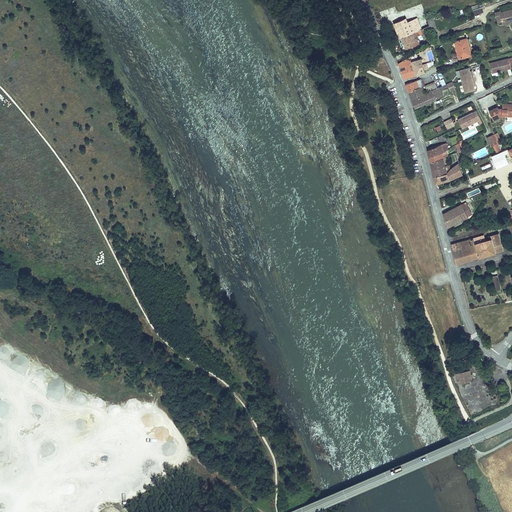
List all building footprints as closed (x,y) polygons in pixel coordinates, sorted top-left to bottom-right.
[(503,17),(504,23),(510,21),(511,20),(511,9),(501,12),(503,17)] [(416,36),(415,32),(412,33),(408,23),(406,18),(394,23),(404,50),(419,44),(416,36)] [(412,33),(415,32),(416,36),(420,34),(424,35),(421,29),(417,18),(408,23),(412,33)] [(424,36),(432,32),(430,25),(421,29),(424,35),(424,36)] [(458,52),(459,58),(471,55),(467,38),(456,41),(458,48),(454,49),(455,53),(458,52)] [(411,55),(411,57),(416,74),(425,72),(424,69),(421,58),(418,59),(416,52),(411,55)] [(404,61),(406,65),(407,68),(410,77),(416,74),(411,57),(404,61)] [(509,58),(489,63),(492,72),(499,71),(511,68),(510,65),(509,58)] [(469,67),(459,70),(465,91),(475,89),(474,86),(473,83),(475,82),(472,73),(471,73),(470,71),(469,67)] [(404,78),(410,77),(407,68),(401,70),(404,78)] [(409,92),(420,86),(418,80),(406,84),(409,92)] [(425,85),(428,92),(436,88),(437,87),(435,81),(425,85)] [(450,91),(455,89),(452,81),(447,83),(448,86),(450,91)] [(420,86),(409,92),(412,99),(415,97),(425,93),(422,86),(420,86)] [(415,97),(412,99),(415,108),(440,97),(436,88),(428,92),(426,93),(426,94),(416,98),(415,97)] [(493,120),(503,116),(509,116),(510,114),(511,114),(511,105),(509,106),(509,103),(504,103),(503,109),(502,109),(501,109),(499,110),(498,108),(490,111),(493,120)] [(479,125),(483,123),(477,110),(458,119),(462,129),(477,121),(479,125)] [(447,127),(454,124),(451,118),(444,121),(447,127)] [(498,133),(494,135),(498,143),(499,145),(502,143),(498,133)] [(493,145),(498,143),(494,135),(493,134),(487,137),(491,146),(493,145)] [(452,144),(459,142),(457,136),(450,138),(452,144)] [(430,157),(444,152),(448,149),(446,143),(440,145),(435,147),(435,148),(428,150),(430,157)] [(511,147),(492,156),(497,168),(511,161),(511,147)] [(443,157),(446,156),(448,156),(446,152),(444,152),(430,157),(431,162),(443,157)] [(443,157),(431,162),(433,170),(445,166),(443,157)] [(458,163),(451,168),(447,172),(435,177),(437,184),(450,180),(450,179),(463,174),(458,163)] [(445,166),(433,170),(435,177),(447,172),(445,166)] [(472,214),(470,210),(468,207),(466,203),(463,205),(462,204),(443,214),(447,228),(469,217),(468,216),(472,214)] [(485,235),(452,244),(454,252),(469,248),(472,260),(504,250),(499,233),(497,234),(497,233),(495,233),(495,235),(491,236),(492,238),(486,240),(485,235)] [(457,264),(458,264),(472,260),(469,248),(454,252),(457,264)] [(492,276),(496,293),(502,292),(498,275),(492,276)] [(459,382),(471,380),(469,371),(457,373),(459,382)]
